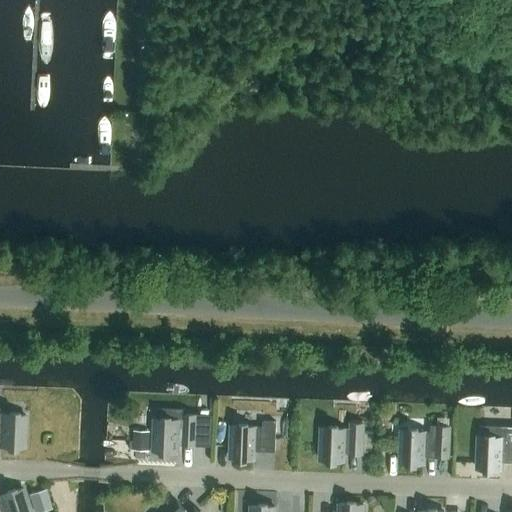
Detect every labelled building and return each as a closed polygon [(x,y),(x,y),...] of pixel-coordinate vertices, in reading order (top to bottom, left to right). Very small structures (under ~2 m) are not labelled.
[(0,438),(1,439),(1,446),(25,447),(26,416),(0,414),(0,438)] [(156,419),(154,451),(178,452),(179,444),(197,445),(198,415),(185,414),(185,420),(156,419)] [(264,421),(263,429),(276,429),(277,422),(264,421)] [(322,428),(321,460),(345,461),(345,453),(363,454),(363,453),(364,433),(364,424),(351,423),(351,429),(322,428)] [(232,426),(231,458),(255,459),(255,451),(261,452),(263,427),(232,426)] [(449,457),(450,434),(451,427),(437,426),(432,426),(432,432),(401,431),(400,463),(424,464),(424,456),(449,457)] [(134,430),(133,449),(151,450),(151,430),(134,430)] [(479,437),(478,469),(501,470),(502,459),(508,459),(508,462),(511,462),(511,432),(508,432),(508,438),(479,437)] [(373,453),(374,433),(364,433),(363,453),(373,453)] [(474,473),(474,448),(460,448),(460,473),(474,473)] [(3,503),(0,504),(0,511),(31,511),(24,489),(1,496),(3,503)] [(46,490),(32,495),(36,509),(50,505),(46,490)] [(197,511),(195,508),(190,511),(187,511),(177,500),(164,511),(197,511)]
